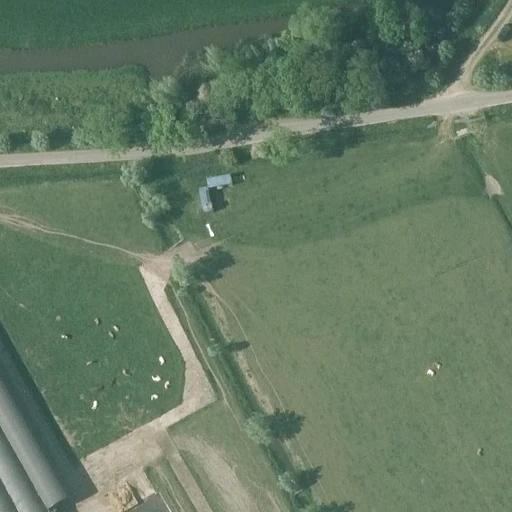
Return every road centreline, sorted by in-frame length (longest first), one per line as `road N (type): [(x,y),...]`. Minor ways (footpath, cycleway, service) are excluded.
road 1 (unclassified): [(511,93),(135,154),(0,161)]
road 2 (track): [(504,161),(457,100),(443,166)]
